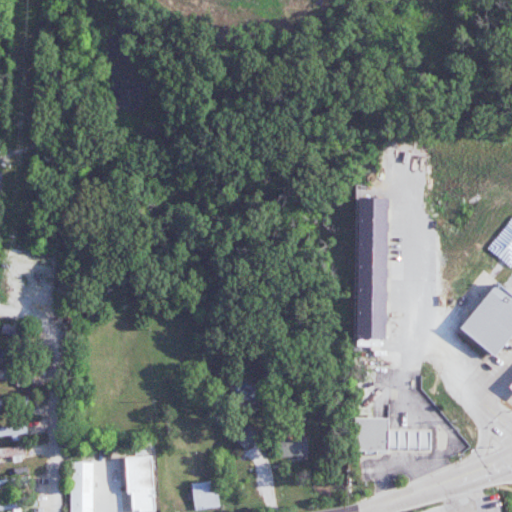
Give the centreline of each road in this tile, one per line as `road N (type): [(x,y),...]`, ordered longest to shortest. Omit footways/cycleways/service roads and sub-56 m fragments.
road 1 (residential): [(56,511),(61,341),(44,318),(0,305)]
road 2 (tertiary): [(352,511),(511,459)]
